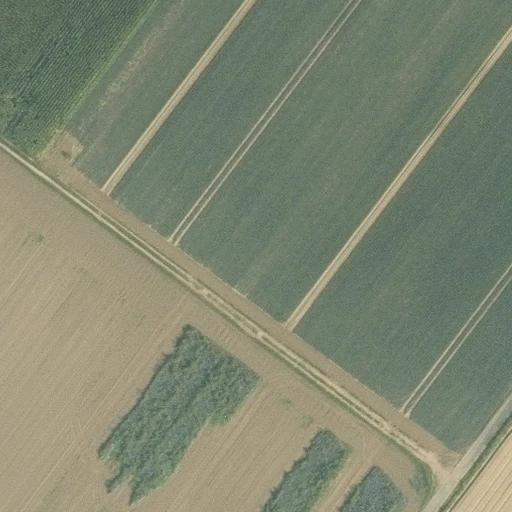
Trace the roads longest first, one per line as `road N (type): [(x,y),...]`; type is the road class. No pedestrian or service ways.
road 1 (track): [(452,478),(0,140)]
road 2 (unclassified): [(426,511),(511,400)]
